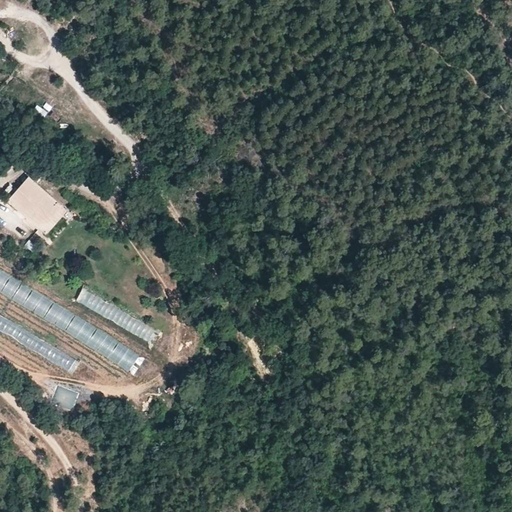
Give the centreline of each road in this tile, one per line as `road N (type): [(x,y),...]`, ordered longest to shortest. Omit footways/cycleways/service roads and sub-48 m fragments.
road 1 (track): [(0,356),(58,389),(131,399),(170,383),(191,256),(139,155),(37,14),(4,3),(0,11)]
road 2 (track): [(0,386),(65,456),(81,496)]
